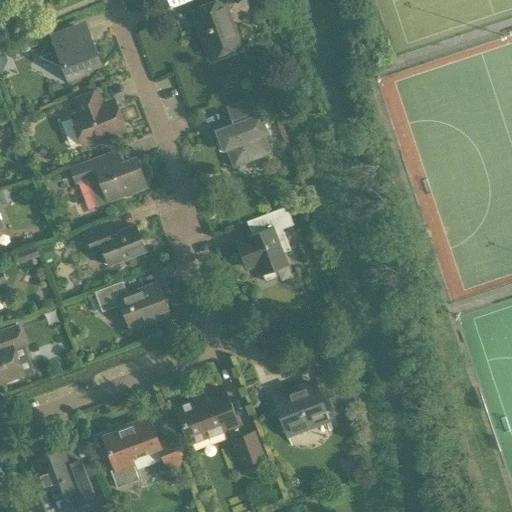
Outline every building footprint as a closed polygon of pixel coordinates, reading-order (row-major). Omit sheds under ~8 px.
[(200,0),(202,5),(191,9),(200,35),(204,33),(209,47),(238,36),(223,0),(200,0)] [(79,40),(74,26),(48,35),(39,56),(63,67),(69,84),(87,78),(84,70),(100,64),(89,36),(79,40)] [(72,100),(77,113),(71,116),(82,145),(125,130),(116,106),(104,111),(97,91),(72,100)] [(225,127),(227,132),(217,136),(222,151),(226,149),(233,167),(270,153),(264,135),(267,133),(260,113),(256,115),(250,98),(226,107),(232,124),(225,127)] [(13,120),(18,131),(30,126),(25,115),(13,120)] [(121,163),(116,165),(111,153),(69,169),(75,184),(86,179),(96,205),(123,195),(126,197),(130,195),(131,192),(146,186),(137,161),(122,167),(121,163)] [(251,219),(256,232),(245,237),(245,238),(241,240),(238,246),(245,264),(251,267),(256,265),(259,274),(260,274),(263,280),(267,282),(276,279),(277,275),(274,269),(287,264),(282,253),(290,250),(282,229),(293,224),(286,206),(251,219)] [(92,252),(101,248),(108,265),(145,251),(135,225),(110,234),(106,223),(84,231),(92,252)] [(44,261),(56,257),(50,243),(39,248),(44,261)] [(16,264),(39,256),(35,245),(12,254),(16,264)] [(101,312),(120,305),(130,329),(157,319),(155,314),(167,310),(157,282),(126,293),(122,281),(94,292),(96,297),(89,300),(93,312),(100,309),(101,312)] [(0,331),(0,382),(22,374),(13,348),(24,344),(17,325),(0,331)] [(283,391),(291,411),(279,415),(287,437),(314,426),(313,424),(328,418),(315,384),(297,390),(296,386),(283,391)] [(241,437),(237,426),(223,388),(201,397),(202,400),(195,402),(194,399),(176,406),(190,443),(227,429),(241,465),(263,456),(254,432),(241,437)] [(339,402),(332,404),(336,414),(343,412),(339,402)] [(173,437),(158,443),(148,416),(130,423),(131,425),(102,436),(114,469),(110,470),(116,487),(138,479),(132,465),(133,465),(131,459),(159,449),(167,470),(183,464),(173,437)] [(82,470),(71,475),(61,449),(31,461),(47,502),(70,493),(74,506),(93,498),(82,470)]
